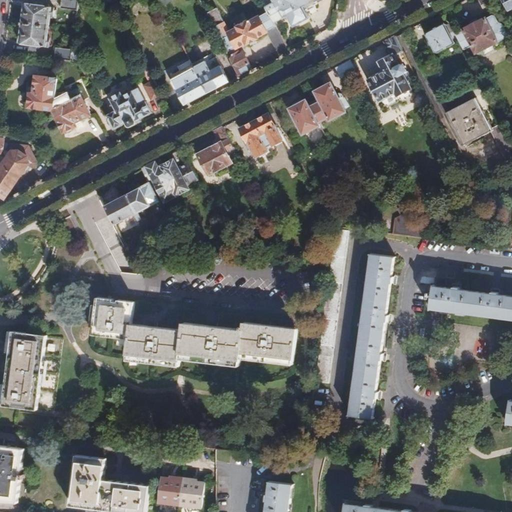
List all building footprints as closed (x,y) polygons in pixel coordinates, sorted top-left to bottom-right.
[(78,0),(62,0),(62,8),(78,11),(78,0)] [(264,0),(270,10),(276,21),(289,15),(295,25),(312,17),(305,7),(304,4),(311,0),(319,0),(320,0),(264,0)] [(26,4),(23,24),(49,27),(51,17),(53,18),(54,8),(43,6),(43,4),(34,3),(34,5),(26,4)] [(218,7),(208,12),(225,46),(240,76),(253,69),(242,50),(235,53),(232,47),(236,45),(238,47),(247,42),(248,44),(252,42),(256,40),(260,38),(259,36),(267,32),(278,26),(276,21),(270,10),(252,20),(251,18),(239,25),(240,26),(231,31),(218,7)] [(466,30),(458,35),(460,40),(466,50),(473,46),(478,54),(509,38),(509,35),(504,25),(499,24),(496,17),(494,16),(488,19),(487,17),(465,29),(466,30)] [(49,27),(23,24),(21,43),(29,44),(29,47),(38,48),(38,46),(49,47),(51,37),(48,37),(49,27)] [(452,34),(448,27),(446,24),(428,33),(428,36),(437,53),(440,53),(457,44),(456,42),(460,40),(458,35),(456,32),(452,34)] [(456,32),(452,25),(448,27),(452,34),(456,32)] [(267,32),(280,55),(285,52),(291,49),(278,26),(267,32)] [(404,52),(397,37),(386,42),(393,56),(381,63),(382,65),(386,72),(371,80),(373,83),(376,89),(385,107),(388,108),(402,100),(405,102),(414,97),(415,94),(410,85),(412,83),(414,80),(409,71),(408,72),(407,70),(405,67),(404,64),(400,66),(395,57),(404,52)] [(56,60),(61,60),(72,61),(73,53),(74,50),(56,48),(56,60)] [(193,64),(208,93),(230,81),(218,58),(215,59),(212,53),(193,64)] [(56,60),(51,59),(50,66),(60,67),(61,62),(61,60),(56,60)] [(61,60),(61,62),(67,76),(87,77),(79,62),(78,62),(72,61),(61,60)] [(193,64),(191,60),(178,66),(180,70),(173,75),(175,79),(173,80),(186,105),(208,93),(193,64)] [(351,60),(336,68),(346,86),(354,81),(353,80),(356,78),(354,73),(357,71),(351,60)] [(427,60),(420,64),(426,75),(433,71),(427,60)] [(386,72),(382,65),(367,73),(371,80),(386,72)] [(29,108),(54,111),(56,108),(59,79),(37,77),(35,95),(31,94),(29,108)] [(157,98),(162,95),(154,81),(144,86),(152,101),(157,98)] [(321,99),(311,105),(309,102),(306,101),(302,102),(297,104),(294,108),(293,110),(305,134),(321,126),(319,122),(330,116),(332,119),(347,112),(346,109),(350,107),(345,98),(341,100),(334,86),(333,84),(318,92),(321,99)] [(337,85),(334,86),(341,100),(345,98),(339,86),(337,85)] [(107,115),(115,129),(126,123),(128,127),(130,127),(136,124),(137,122),(136,120),(151,112),(139,89),(123,97),(121,93),(103,102),(109,114),(107,115)] [(56,108),(54,111),(65,134),(79,128),(78,125),(77,124),(82,121),(93,116),(83,95),(56,108)] [(508,162),(511,161),(511,139),(504,123),(494,128),(478,98),(449,114),(465,146),(492,133),(508,162)] [(259,156),(261,160),(268,156),(266,152),(268,151),(267,149),(283,140),(282,139),(283,138),(280,132),(279,133),(270,115),(242,129),(257,157),(259,156)] [(240,159),(224,127),(215,131),(218,138),(222,144),(215,147),(200,156),(210,175),(240,159)] [(5,135),(0,134),(0,153),(3,154),(9,158),(0,171),(0,193),(1,194),(6,198),(27,167),(29,164),(34,168),(38,163),(30,146),(4,144),(5,135)] [(222,144),(218,138),(215,139),(216,141),(213,143),(215,147),(222,144)] [(161,160),(143,169),(148,179),(149,181),(155,179),(168,204),(170,205),(176,202),(176,199),(175,198),(191,189),(188,185),(199,180),(182,149),(171,154),(174,160),(165,166),(161,160)] [(484,164),(474,166),(484,185),(493,182),(484,164)] [(148,184),(129,194),(139,213),(161,202),(150,183),(148,184)] [(107,206),(117,225),(135,215),(139,222),(142,220),(139,213),(129,194),(109,205),(107,206)] [(402,214),(410,228),(414,226),(415,228),(420,225),(411,209),(402,214)] [(409,228),(410,228),(402,214),(395,218),(399,227),(409,228)] [(332,220),(335,226),(342,227),(342,220),(337,217),(332,220)] [(164,261),(187,250),(183,243),(161,255),(164,261)] [(397,256),(371,253),(371,255),(372,255),(351,413),(350,413),(350,415),(376,418),(376,416),(378,397),(379,397),(380,391),(379,390),(382,360),(384,359),(384,353),(383,353),(387,321),(388,321),(389,315),(388,315),(392,282),(393,282),(394,276),(392,276),(395,258),(396,258),(397,256)] [(511,295),(499,294),(499,293),(493,292),(492,293),(460,289),(460,287),(455,287),(455,288),(436,286),(436,284),(430,284),(430,290),(433,291),(432,309),(434,310),(433,308),(511,318),(511,295)] [(115,299),(99,297),(95,335),(132,339),(130,356),(183,363),(184,355),(241,362),(243,355),(294,360),(298,328),(246,322),(245,327),(243,326),(242,330),(185,323),(184,331),(133,324),(136,302),(120,300),(119,302),(115,301),(115,299)] [(54,412),(63,348),(64,337),(15,331),(4,405),(54,412)] [(21,478),(25,479),(26,474),(23,474),(25,450),(0,446),(0,500),(18,503),(21,478)] [(216,461),(226,462),(226,450),(216,449),(216,461)] [(71,505),(123,511),(147,511),(151,486),(104,479),(106,458),(77,455),(71,505)] [(170,478),(162,477),(159,502),(203,508),(206,482),(198,482),(198,480),(170,476),(170,478)] [(295,484),(269,480),(269,482),(270,482),(268,494),(267,494),(266,500),(268,501),(266,511),(289,511),(293,485),(295,485),(295,484)] [(366,506),(347,503),(345,511),(411,511),(411,510),(405,509),(405,511),(373,506),(373,505),(367,504),(366,506)]
